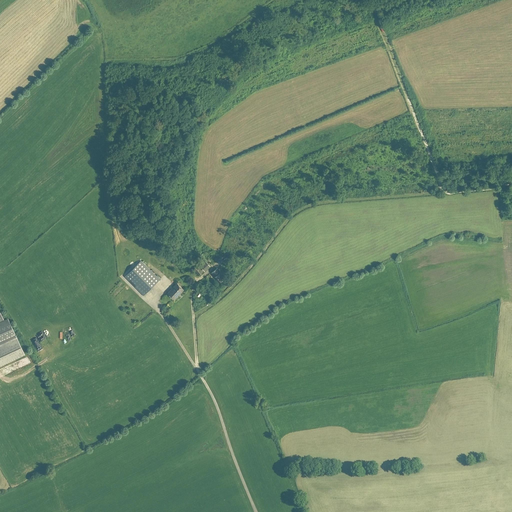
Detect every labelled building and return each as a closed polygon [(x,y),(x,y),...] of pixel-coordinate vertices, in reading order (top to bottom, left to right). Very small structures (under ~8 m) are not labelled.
[(197,266),(193,269),(198,275),(202,272),(201,270),(202,269),(204,271),(210,266),(206,262),(205,263),(202,259),(197,263),(200,266),(201,267),(199,268),(197,266)] [(125,277),(143,296),(159,280),(141,261),(125,277)] [(225,277),(217,268),(211,273),(219,282),(225,277)] [(174,299),(183,290),(177,283),(167,293),(174,299)] [(0,366),(24,355),(7,318),(0,321),(0,366)] [(62,336),(66,341),(72,335),(68,331),(62,336)]
